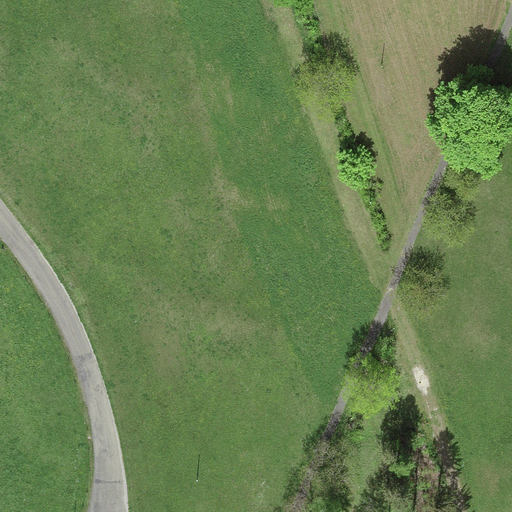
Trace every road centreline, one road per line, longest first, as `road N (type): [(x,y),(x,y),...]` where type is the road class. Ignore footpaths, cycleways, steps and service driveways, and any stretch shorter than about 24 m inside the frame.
road 1 (track): [(452,511),(278,0)]
road 2 (tertiary): [(106,511),(107,457),(90,367),(38,263),(0,214)]
